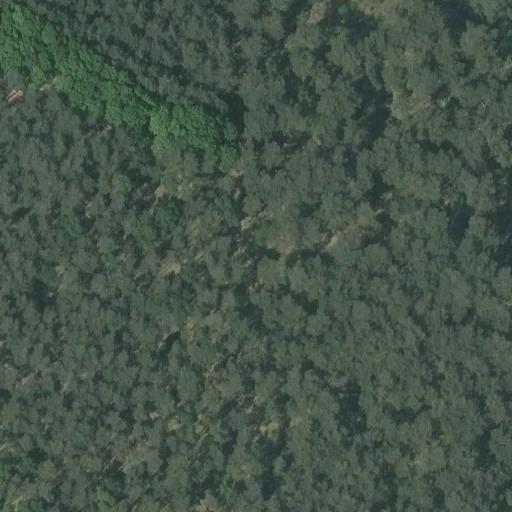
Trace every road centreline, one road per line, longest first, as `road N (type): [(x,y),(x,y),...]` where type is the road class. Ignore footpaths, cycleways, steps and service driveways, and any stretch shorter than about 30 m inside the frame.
road 1 (track): [(0,67),(231,184)]
road 2 (track): [(0,354),(87,111)]
